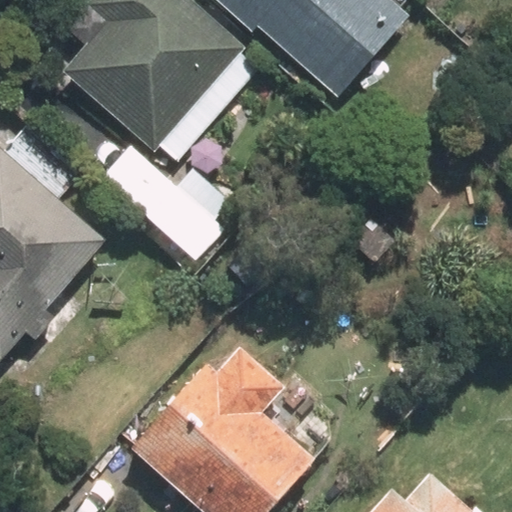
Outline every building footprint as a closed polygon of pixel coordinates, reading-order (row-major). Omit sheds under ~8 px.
[(263,67),(185,0),(91,0),(64,31),(84,48),(59,76),(152,155),(158,148),(178,165),(263,67)] [(206,0),(249,37),(255,30),(337,100),(408,18),(387,0),(206,0)] [(191,171),(175,190),(127,149),(98,182),(195,264),(223,232),(214,224),(231,204),(191,171)] [(44,312),(103,244),(0,156),(0,362),(24,335),(34,344),(54,321),(44,312)] [(214,375),(204,366),(127,455),(194,511),(269,511),(314,461),(260,415),(283,390),(236,349),(214,375)] [(465,511),(426,477),(404,503),(390,491),(371,511),(465,511)]
